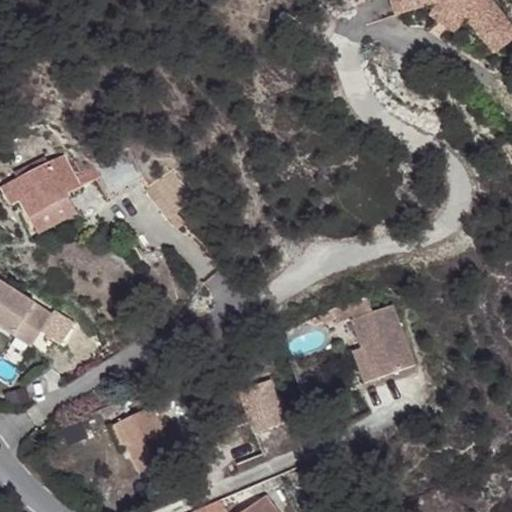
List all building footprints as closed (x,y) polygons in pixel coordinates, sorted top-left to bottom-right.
[(391,0),(397,15),(437,0),(443,0),(470,16),(495,53),(511,40),(511,20),(496,0),(391,0)] [(470,16),(443,0),(440,0),(430,16),(459,34),(470,16)] [(94,165),(108,195),(140,179),(127,150),(94,165)] [(27,199),(37,216),(68,200),(65,195),(78,187),(87,196),(100,189),(95,180),(98,178),(94,170),(76,180),(62,156),(2,189),(13,207),(20,204),(27,199)] [(152,201),(184,187),(171,169),(144,189),(152,201)] [(193,198),(184,187),(152,201),(166,217),(173,212),(193,198)] [(30,220),(37,216),(27,199),(20,204),(30,220)] [(183,224),(173,212),(166,217),(175,230),(183,224)] [(0,325),(35,347),(56,313),(1,279),(0,280),(0,325)] [(367,345),(379,377),(414,362),(391,304),(350,320),(361,348),(367,345)] [(274,378),(240,390),(256,434),(290,421),(274,378)] [(153,409),(119,424),(130,448),(126,451),(139,479),(177,463),(153,409)] [(130,448),(119,424),(111,428),(121,451),(126,451),(130,448)] [(274,511),(265,499),(247,511),(274,511)]
